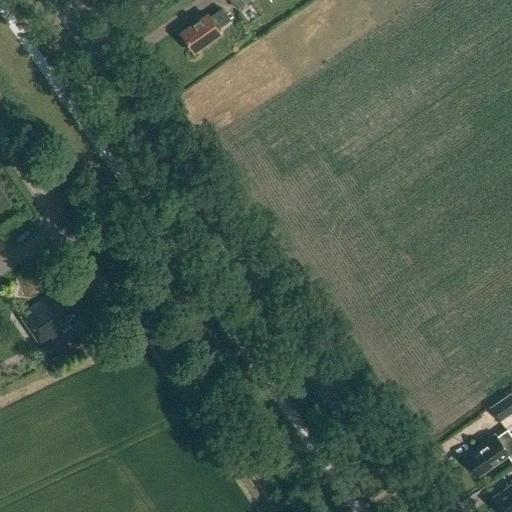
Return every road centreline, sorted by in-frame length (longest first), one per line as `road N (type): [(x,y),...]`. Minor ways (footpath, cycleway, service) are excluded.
road 1 (tertiary): [(424,511),(61,0)]
road 2 (track): [(0,135),(260,511)]
